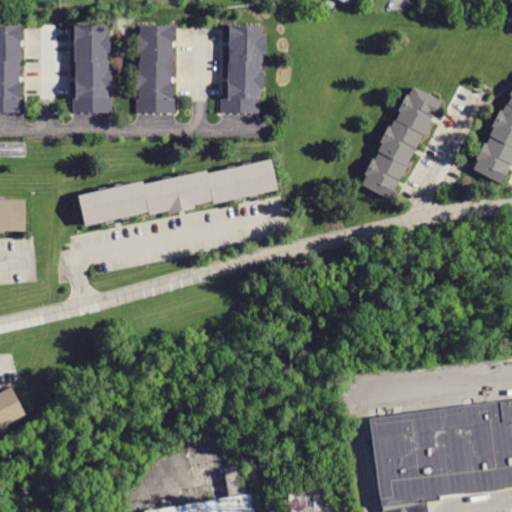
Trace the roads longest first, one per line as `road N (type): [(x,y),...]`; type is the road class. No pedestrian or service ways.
road 1 (residential): [(0,323),(439,216),(511,206)]
road 2 (residential): [(0,133),(259,133)]
